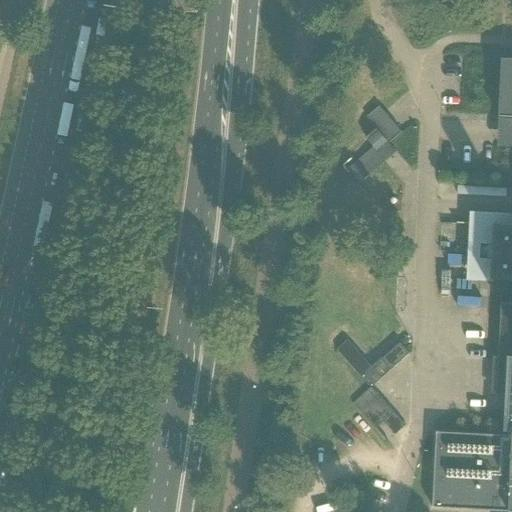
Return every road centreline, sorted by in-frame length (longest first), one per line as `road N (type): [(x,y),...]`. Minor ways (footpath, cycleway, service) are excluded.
road 1 (primary): [(149,511),(218,0)]
road 2 (primary): [(185,511),(246,0)]
road 3 (primary): [(72,0),(0,323)]
